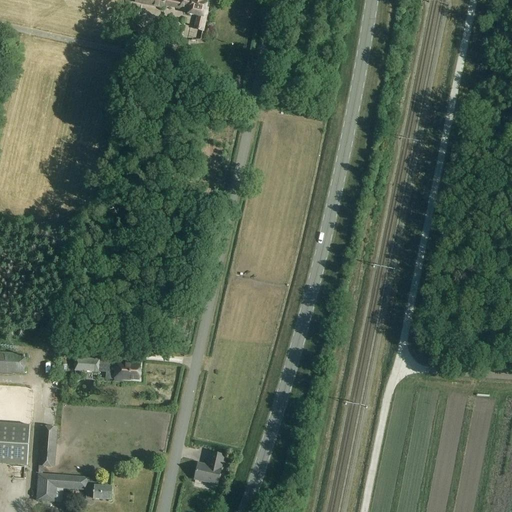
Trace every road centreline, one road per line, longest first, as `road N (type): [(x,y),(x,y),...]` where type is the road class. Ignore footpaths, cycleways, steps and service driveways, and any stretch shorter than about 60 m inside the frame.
road 1 (secondary): [(244,511),(318,270),(371,0)]
road 2 (unclassified): [(163,511),(277,0)]
road 3 (track): [(364,511),(473,0)]
